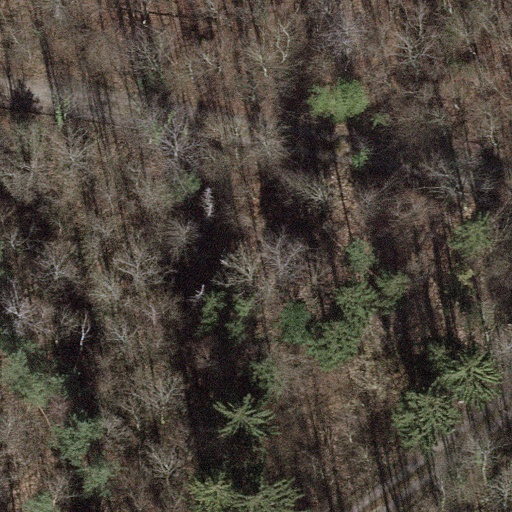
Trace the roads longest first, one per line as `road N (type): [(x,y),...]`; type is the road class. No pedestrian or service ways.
road 1 (track): [(511,180),(0,83)]
road 2 (track): [(349,511),(511,396)]
